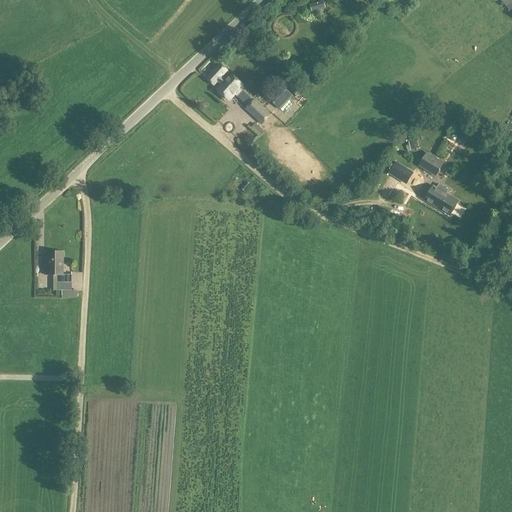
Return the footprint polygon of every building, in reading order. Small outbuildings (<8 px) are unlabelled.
[(511,0),(500,0),(511,14),(511,0)] [(310,5),(312,11),(325,7),(323,1),(310,5)] [(222,85),(217,91),(230,102),(236,95),(235,94),(242,86),(231,75),(227,79),(224,76),(228,71),(221,65),(207,80),(214,86),(218,82),(222,85)] [(286,84),(296,97),(301,93),(291,81),(286,84)] [(270,101),(281,110),(293,96),(283,87),(270,101)] [(245,110),(262,126),(272,116),(254,100),(245,110)] [(418,149),(415,138),(408,140),(411,151),(418,149)] [(445,163),(427,153),(419,167),(436,178),(445,163)] [(389,174),(401,182),(408,171),(396,163),(389,174)] [(246,186),(252,189),(257,181),(251,178),(246,186)] [(438,190),(433,187),(425,201),(450,215),(458,202),(444,194),(447,190),(440,186),(438,190)] [(57,283),(71,283),(71,276),(62,275),(63,254),(46,253),(46,276),(53,276),(57,276),(57,283)] [(61,291),(71,291),(71,283),(57,283),(57,276),(53,276),(53,291),(61,291)] [(71,291),(61,291),(61,299),(76,299),(76,291),(71,291)]
